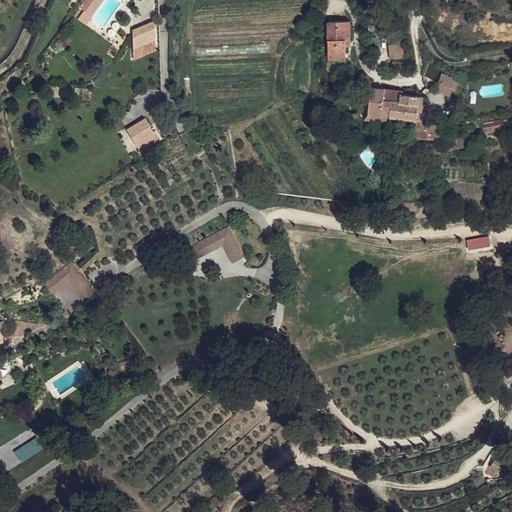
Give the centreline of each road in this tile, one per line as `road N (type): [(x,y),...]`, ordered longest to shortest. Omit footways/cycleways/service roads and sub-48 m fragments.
road 1 (residential): [(0,497),(174,372),(261,346),(279,318),(279,264),(261,221),(244,208),(216,211),(108,280)]
road 2 (unknown): [(359,53),(384,72),(414,69),(416,0)]
road 3 (unknown): [(192,367),(260,403),(291,437)]
